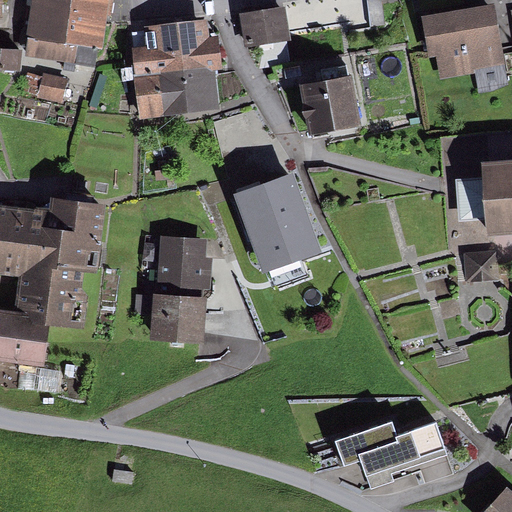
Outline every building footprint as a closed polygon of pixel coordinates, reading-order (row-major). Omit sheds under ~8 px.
[(61,56),(68,0),(32,0),(25,51),(61,56)] [(68,0),(61,56),(98,62),(106,0),(68,0)] [(500,6),(428,16),(434,59),(442,58),(444,76),(509,67),(500,6)] [(286,8),(239,15),(245,49),(291,42),(286,8)] [(138,75),(212,66),(220,65),(216,32),(206,33),(204,19),(147,26),(150,45),(135,47),(138,75)] [(0,68),(18,70),(20,54),(0,52),(0,68)] [(212,66),(138,75),(143,116),(217,107),(212,66)] [(70,84),(46,75),(38,95),(62,105),(70,84)] [(357,82),(310,87),(315,135),(362,130),(357,82)] [(511,161),(487,163),(488,178),(461,180),(463,223),(490,221),(491,233),(511,231),(511,161)] [(293,175),(233,197),(263,275),(322,253),(293,175)] [(62,312),(60,326),(87,330),(106,207),(68,201),(65,216),(0,206),(0,273),(23,277),(19,305),(62,312)] [(213,241),(161,236),(155,288),(207,293),(213,241)] [(207,293),(155,288),(150,340),(202,345),(207,293)] [(62,312),(19,305),(2,303),(0,317),(0,364),(52,373),(60,326),(62,312)] [(445,448),(433,416),(398,429),(393,414),(330,436),(341,467),(365,458),(373,481),(397,472),(395,466),(445,448)] [(133,472),(114,471),(114,484),(132,485),(133,472)] [(511,511),(511,494),(508,490),(487,511),(511,511)]
